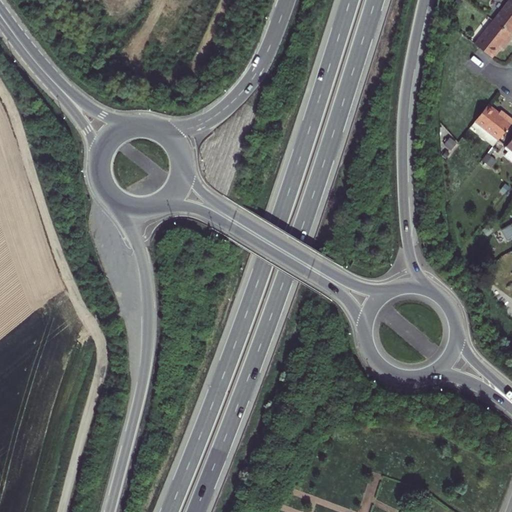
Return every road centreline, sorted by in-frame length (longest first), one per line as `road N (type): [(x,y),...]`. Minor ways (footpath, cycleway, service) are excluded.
road 1 (trunk): [(350,0),(246,318),(170,511)]
road 2 (trunk): [(195,511),(302,229),(375,0)]
road 3 (trunk): [(110,197),(143,260),(148,331),(109,511)]
road 4 (trunk): [(436,294),(409,256),(401,159),(423,0)]
road 5 (secondary): [(149,208),(194,207),(241,230),(342,295),(366,341)]
road 6 (secondary): [(404,287),(377,290),(342,279),(213,201),(182,159)]
road 7 (trunk): [(287,0),(265,56),(235,100),(198,125),(157,128)]
road 8 (track): [(120,67),(150,83),(172,85),(189,75),(222,0)]
road 9 (secondary): [(37,63),(87,132),(98,172)]
road 10 (secondary): [(142,124),(100,114),(37,63)]
